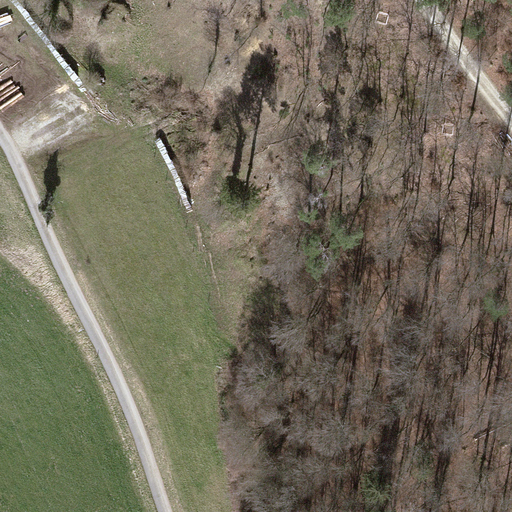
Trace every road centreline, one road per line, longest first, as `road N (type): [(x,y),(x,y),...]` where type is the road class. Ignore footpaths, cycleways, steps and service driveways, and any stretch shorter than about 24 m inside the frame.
road 1 (residential): [(166,511),(135,419),(0,148)]
road 2 (track): [(419,0),(453,59),(511,125)]
